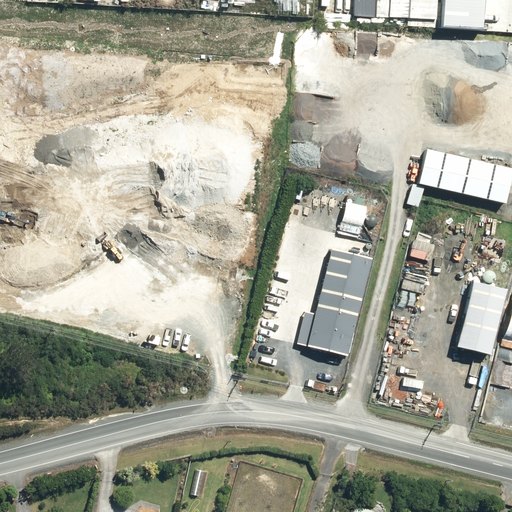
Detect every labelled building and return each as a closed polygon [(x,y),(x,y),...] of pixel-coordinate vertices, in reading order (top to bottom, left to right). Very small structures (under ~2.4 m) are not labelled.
[(436,0),(396,0),(396,12),(436,13),(436,0)] [(511,159),(424,141),(416,179),(511,199),(511,159)] [(425,188),(412,185),(407,205),(420,208),(425,188)] [(375,257),(334,246),(317,312),(306,310),(298,341),(349,355),(375,257)] [(509,287),(476,278),(459,343),(492,351),(509,287)] [(381,511),(357,503),(353,511),(381,511)]
